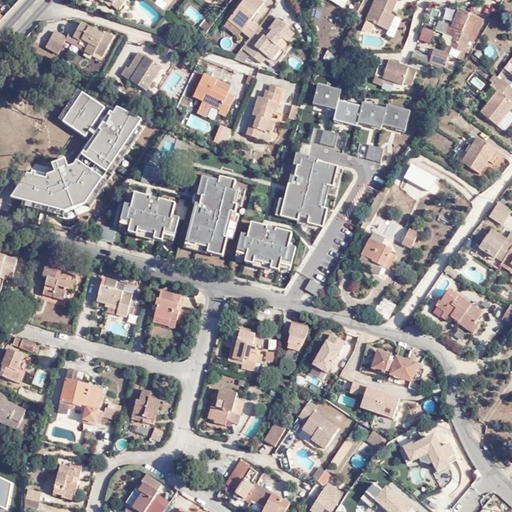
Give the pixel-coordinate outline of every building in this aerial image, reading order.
[(112,0),(115,2),(113,4),(120,9),(126,0),(112,0)] [(251,39),(259,29),(251,23),(266,5),(259,0),(245,0),(229,21),(251,39)] [(386,30),(392,16),(399,1),(404,3),(404,0),(378,0),(370,23),(378,26),(386,30)] [(360,18),(364,8),(360,6),(356,16),(360,18)] [(444,45),(443,49),(449,51),(449,54),(461,58),(464,52),(479,19),(458,10),(450,27),(449,25),(444,35),(453,38),(449,47),(444,45)] [(397,19),(392,16),(386,30),(392,32),(397,19)] [(467,54),(472,46),(483,20),(479,19),(464,52),(467,54)] [(269,34),(260,27),(259,29),(251,39),(243,49),(263,66),(269,58),(274,62),(281,52),(278,50),(283,42),(287,45),(288,43),(291,44),(297,36),(291,32),(292,29),(280,21),(269,34)] [(78,40),(74,47),(89,55),(91,51),(99,56),(110,37),(102,32),(100,35),(92,31),(91,34),(83,29),(85,27),(78,22),(71,36),(78,40)] [(168,22),(160,31),(164,35),(173,26),(168,22)] [(375,35),(378,26),(370,23),(366,33),(375,35)] [(421,41),(431,43),(434,30),(424,28),(421,41)] [(55,52),(61,40),(63,37),(52,30),(43,45),(55,52)] [(61,40),(74,47),(78,40),(71,36),(65,33),(63,37),(61,40)] [(281,52),(287,45),(283,42),(278,50),(281,52)] [(476,47),(469,56),(473,59),(479,50),(476,47)] [(449,51),(443,49),(441,53),(449,56),(448,57),(460,62),(461,58),(449,54),(449,51)] [(449,56),(441,53),(433,51),(430,62),(443,67),(445,64),(448,57),(449,56)] [(340,57),(330,52),(324,65),(333,69),(340,57)] [(235,60),(245,63),(249,59),(240,53),(235,60)] [(148,92),(160,68),(144,59),(131,84),(148,92)] [(383,81),(382,85),(393,89),(394,85),(402,88),(403,85),(411,87),(415,74),(389,65),(388,67),(379,64),(375,78),(383,81)] [(442,70),(454,75),(458,69),(455,68),(445,64),(443,67),(442,70)] [(511,100),(511,89),(496,77),(491,84),(511,100)] [(215,90),(218,84),(203,78),(195,100),(205,103),(204,105),(222,113),(220,117),(228,119),(237,98),(229,95),(215,90)] [(381,90),(382,85),(383,81),(375,78),(373,87),(381,90)] [(231,89),(218,84),(215,90),(229,95),(231,89)] [(273,87),(271,93),(282,97),(284,90),(273,87)] [(441,99),(445,102),(452,94),(447,89),(441,99)] [(63,123),(83,94),(79,91),(59,120),(63,123)] [(480,112),(496,125),(497,125),(509,111),(511,106),(511,103),(497,91),(480,112)] [(282,97),(271,93),(268,92),(265,100),(259,98),(254,116),(259,117),(255,128),(251,126),(248,134),(259,138),(260,132),(272,135),(276,123),(271,121),(274,112),(277,113),(282,97)] [(100,117),(106,109),(83,94),(63,123),(86,138),(90,132),(94,136),(95,134),(91,131),(100,117)] [(386,107),(362,101),(358,118),(379,124),(380,119),(407,125),(410,109),(389,103),(386,107)] [(222,113),(204,105),(200,116),(217,123),(220,117),(222,113)] [(295,121),(299,107),(292,105),(288,119),(295,121)] [(28,175),(12,199),(9,212),(18,215),(21,201),(65,212),(86,205),(142,121),(118,109),(113,115),(68,182),(63,184),(32,176),(28,175)] [(503,130),(511,119),(511,113),(509,111),(497,125),(503,130)] [(68,182),(113,115),(110,113),(105,120),(100,117),(91,131),(95,134),(94,136),(90,132),(86,138),(91,142),(73,167),(69,169),(69,170),(65,171),(66,173),(60,176),(58,171),(55,172),(56,174),(49,177),(33,172),(32,176),(63,184),(68,182)] [(259,117),(254,116),(251,126),(255,128),(259,117)] [(316,126),(312,141),(344,151),(349,136),(316,126)] [(222,135),(217,147),(228,152),(232,140),(222,135)] [(497,154),(480,142),(462,165),(480,178),(497,154)] [(382,162),(385,148),(362,143),(359,157),(382,162)] [(285,197),(278,194),(274,212),(297,218),(299,214),(306,214),(307,221),(321,221),(326,205),(322,204),(328,181),(334,183),(339,162),(319,158),(319,152),(297,150),(291,163),(297,166),(295,174),(289,174),(285,197)] [(65,160),(52,165),(55,172),(58,171),(60,176),(66,173),(65,171),(69,170),(69,169),(65,160)] [(429,193),(439,177),(413,163),(404,180),(429,193)] [(142,182),(151,183),(154,166),(145,165),(142,182)] [(361,170),(353,166),(340,190),(353,197),(357,192),(365,197),(371,188),(367,185),(369,182),(362,177),(362,175),(360,173),(359,175),(358,175),(361,170)] [(387,176),(382,171),(375,180),(381,184),(387,176)] [(195,200),(183,242),(196,245),(199,240),(208,243),(206,249),(211,249),(213,243),(215,239),(224,243),(225,234),(234,235),(238,211),(233,209),(235,202),(242,204),(244,186),(234,182),(237,176),(220,172),(218,176),(201,172),(198,190),(203,191),(200,202),(195,200)] [(381,191),(371,207),(377,211),(386,195),(381,191)] [(165,233),(175,235),(180,219),(173,217),(176,204),(151,198),(150,202),(144,200),(145,196),(135,194),(132,206),(125,205),(121,221),(131,224),(129,233),(137,235),(138,231),(155,236),(154,240),(163,242),(165,233)] [(502,227),(511,212),(499,204),(489,219),(502,227)] [(366,215),(360,224),(366,227),(374,213),(368,211),(366,215)] [(242,229),(236,245),(247,251),(246,259),(255,259),(257,255),(272,259),(271,266),(279,267),(282,258),(290,262),(291,244),(288,240),(289,229),(252,219),(250,231),(242,229)] [(112,229),(104,227),(101,239),(109,242),(112,229)] [(410,247),(418,234),(409,229),(402,243),(410,247)] [(502,262),(511,247),(511,231),(506,240),(491,230),(479,249),(492,259),(494,256),(502,262)] [(155,236),(138,231),(137,235),(137,238),(154,242),(154,240),(155,236)] [(376,258),(373,260),(389,268),(395,255),(388,251),(389,248),(369,236),(361,251),(376,258)] [(213,243),(227,248),(228,244),(224,243),(215,239),(213,243)] [(225,254),(227,248),(213,243),(211,249),(225,254)] [(511,247),(502,262),(511,268),(511,247)] [(371,264),(373,260),(376,258),(361,251),(358,257),(371,264)] [(0,281),(2,282),(14,285),(19,265),(0,260),(0,281)] [(511,268),(502,262),(499,266),(511,274),(511,268)] [(47,280),(45,290),(55,293),(53,298),(64,301),(67,288),(74,290),(77,281),(60,276),(62,267),(47,263),(43,279),(47,280)] [(311,278),(305,289),(318,297),(324,286),(311,278)] [(122,286),(102,282),(96,304),(117,309),(115,316),(126,317),(131,296),(121,293),(122,286)] [(71,303),(74,290),(67,288),(64,301),(71,303)] [(55,293),(45,290),(43,296),(53,298),(55,293)] [(156,317),(178,323),(181,312),(177,311),(181,297),(162,292),(159,298),(157,298),(155,306),(158,307),(156,317)] [(480,314),(444,294),(440,303),(436,301),(432,309),(443,314),(439,322),(448,328),(451,322),(472,334),(477,324),(476,323),(480,314)] [(377,307),(389,315),(396,305),(384,297),(377,307)] [(511,321),(511,307),(510,306),(500,319),(509,326),(511,321)] [(177,328),(178,323),(156,317),(155,322),(177,328)] [(256,337),(259,326),(243,322),(236,351),(246,353),(244,360),(257,363),(259,354),(262,355),(265,346),(261,345),(263,339),(256,337)] [(309,329),(292,324),(289,333),(292,334),(289,343),(290,343),(289,348),(299,352),(306,340),(309,329)] [(265,327),(259,326),(256,337),(263,339),(265,327)] [(328,374),(346,342),(331,333),(313,365),(328,374)] [(41,350),(22,341),(20,346),(17,345),(14,352),(21,354),(23,350),(33,355),(34,352),(39,354),(41,350)] [(371,358),(373,351),(359,346),(357,354),(371,358)] [(266,350),(265,361),(277,362),(278,351),(266,350)] [(372,369),(381,372),(387,354),(379,352),(372,369)] [(29,361),(12,354),(5,368),(4,368),(1,376),(3,377),(1,381),(24,389),(28,380),(22,378),(29,361)] [(387,354),(381,372),(386,373),(391,355),(387,354)] [(419,366),(395,358),(390,374),(413,381),(419,366)] [(95,403),(97,390),(84,387),(85,384),(78,383),(80,374),(72,372),(69,382),(66,382),(59,411),(66,413),(69,406),(87,409),(85,419),(97,422),(98,417),(117,421),(120,409),(114,408),(114,411),(108,411),(108,414),(99,412),(101,405),(95,403)] [(356,398),(354,405),(394,419),(402,396),(354,380),(349,396),(356,398)] [(239,388),(222,384),(218,402),(214,401),(210,413),(218,415),(218,417),(228,419),(230,415),(232,405),(242,407),(245,395),(238,394),(239,388)] [(104,392),(97,390),(95,403),(101,405),(104,392)] [(133,414),(155,420),(160,401),(149,398),(150,393),(142,391),(139,398),(137,397),(133,414)] [(13,424),(23,428),(29,416),(0,402),(0,421),(5,424),(11,427),(13,424)] [(315,408),(306,403),(298,416),(306,422),(301,428),(312,436),(310,438),(324,448),(338,428),(314,410),(315,408)] [(230,415),(240,417),(242,407),(232,405),(230,415)] [(153,426),(155,420),(133,414),(131,421),(152,426),(153,426)] [(253,415),(243,435),(253,441),(263,421),(253,415)] [(19,436),(23,428),(13,424),(11,427),(5,424),(4,427),(19,436)] [(147,435),(149,427),(139,425),(138,433),(147,435)] [(275,447),(285,430),(275,425),(266,441),(275,447)] [(167,431),(153,426),(152,426),(150,436),(165,440),(167,431)] [(358,434),(354,431),(350,438),(353,441),(358,434)] [(400,448),(407,464),(417,460),(431,490),(456,479),(449,464),(459,459),(450,441),(442,445),(436,431),(400,448)] [(381,453),(389,444),(375,434),(370,440),(376,444),(374,448),(381,453)] [(251,497),(256,485),(247,479),(252,470),(241,463),(227,486),(235,490),(233,494),(248,502),(251,497)] [(318,477),(325,467),(319,463),(312,473),(318,477)] [(332,471),(325,466),(318,477),(324,481),(332,471)] [(67,500),(81,504),(84,492),(78,491),(80,483),(86,485),(88,478),(65,471),(55,502),(66,505),(67,500)] [(148,511),(163,491),(149,482),(144,487),(149,490),(138,505),(134,503),(129,510),(132,511),(148,511)] [(409,511),(414,506),(387,484),(383,489),(375,482),(366,492),(377,501),(367,511),(409,511)] [(285,511),(290,505),(256,485),(251,497),(266,506),(262,511),(285,511)] [(323,493),(337,503),(343,495),(328,486),(323,493)] [(37,505),(39,496),(26,493),(24,502),(37,505)] [(331,511),(332,511),(338,503),(337,503),(323,493),(310,511),(331,511)] [(79,508),(81,504),(67,500),(66,505),(79,508)] [(35,511),(37,505),(24,502),(24,511),(29,511),(35,511)]
